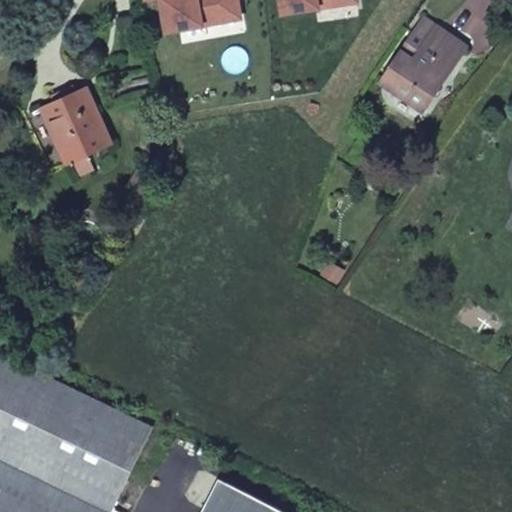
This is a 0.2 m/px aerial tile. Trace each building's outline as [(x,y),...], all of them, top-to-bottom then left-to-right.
[(163,0),(168,26),(223,16),(221,5),(239,2),(238,0),(163,0)] [(221,5),(223,16),(241,13),(239,2),(221,5)] [(139,39),(135,14),(120,16),(124,42),(139,39)] [(424,107),(467,44),(424,15),(391,65),(404,74),(395,88),(424,107)] [(381,79),(395,88),(404,74),(391,65),(381,79)] [(41,104),(46,114),(69,162),(74,160),(80,173),(95,166),(89,152),(114,141),(89,82),(41,104)] [(154,175),(138,166),(135,172),(129,183),(145,192),(154,175)] [(126,511),(127,510),(114,504),(154,422),(0,347),(0,511),(126,511)] [(199,511),(293,511),(219,474),(199,511)]
